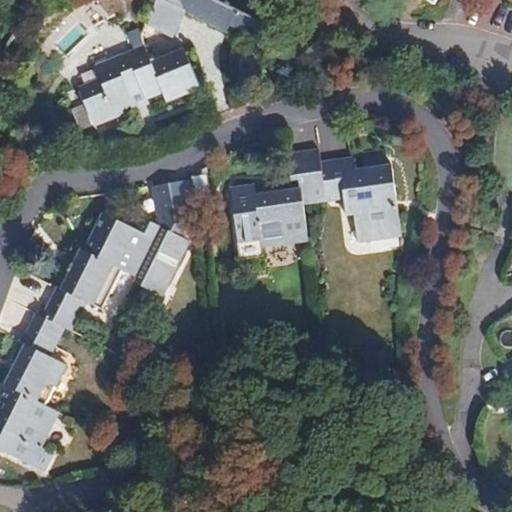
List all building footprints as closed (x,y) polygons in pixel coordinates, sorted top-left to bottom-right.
[(227,35),(230,28),(239,12),(216,0),(158,0),(145,25),(173,39),(186,14),(227,35)] [(425,0),(440,8),(444,0),(453,0),(454,0),(425,0)] [(239,12),(230,28),(253,39),(261,23),(239,12)] [(156,63),(150,48),(98,67),(103,79),(83,87),(89,106),(101,102),(109,124),(140,112),(138,109),(167,98),(170,104),(204,92),(188,51),(156,63)] [(74,108),(82,129),(95,125),(88,103),(74,108)] [(256,188),(234,190),(239,244),(261,243),(261,248),(289,245),(288,237),(308,235),(305,207),(330,204),(347,203),(348,219),(357,218),(360,244),(403,240),(396,169),(357,173),(355,161),(324,164),(323,153),(290,156),(292,183),(303,182),(304,191),(257,195),(256,188)] [(160,184),(165,212),(181,210),(183,220),(205,217),(198,180),(160,184)] [(181,210),(165,212),(157,227),(190,245),(205,217),(183,220),(181,210)] [(157,227),(146,220),(139,232),(109,216),(88,252),(85,250),(80,260),(73,273),(64,290),(61,288),(44,318),(40,315),(24,344),(29,347),(7,386),(11,388),(0,408),(0,426),(15,435),(11,443),(2,438),(0,441),(0,450),(46,475),(57,456),(43,448),(53,430),(41,424),(49,409),(70,370),(52,360),(69,331),(73,333),(89,304),(105,313),(127,274),(169,297),(196,248),(190,245),(157,227)] [(74,256),(66,269),(73,273),(80,260),(74,256)] [(511,355),(499,363),(511,382),(511,381),(511,355)] [(61,415),(49,409),(41,424),(53,430),(61,415)] [(0,441),(2,438),(11,443),(15,435),(0,426),(0,441)]
